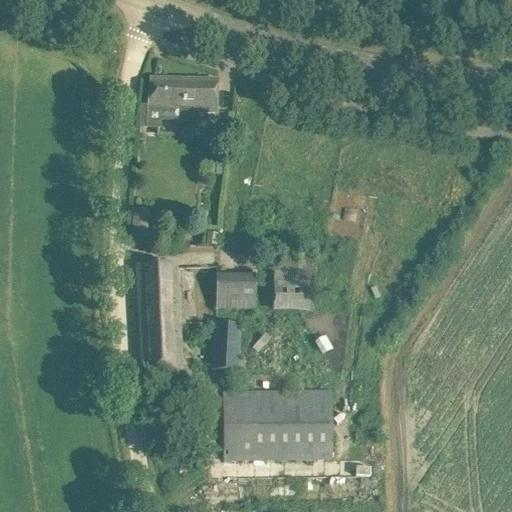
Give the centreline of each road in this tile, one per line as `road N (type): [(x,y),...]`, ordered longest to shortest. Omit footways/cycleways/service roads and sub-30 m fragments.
road 1 (unclassified): [(147,511),(115,287),(126,91),(153,5)]
road 2 (tertiary): [(511,82),(441,84),(327,62),(153,5)]
